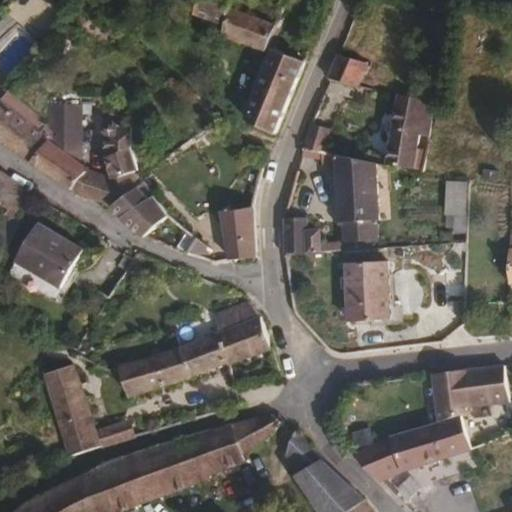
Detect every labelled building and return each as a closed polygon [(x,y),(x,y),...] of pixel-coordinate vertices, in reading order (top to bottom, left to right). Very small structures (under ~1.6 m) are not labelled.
[(230,8),(231,0),(196,0),(190,22),(222,32),(228,15),(230,8)] [(266,52),(276,27),(228,15),(222,32),(219,40),(266,52)] [(275,134),(304,62),(274,48),(248,121),(275,134)] [(361,88),(367,65),(340,58),(332,81),(361,88)] [(225,94),(217,60),(209,59),(209,60),(212,80),(219,103),(225,94)] [(45,127),(0,93),(0,104),(39,134),(45,127)] [(432,138),(436,105),(401,97),(388,166),(414,170),(419,137),(432,138)] [(70,157),(51,143),(39,134),(0,104),(0,141),(69,190),(87,172),(80,167),(69,158),(70,157)] [(80,167),(80,105),(49,105),(49,131),(57,136),(51,143),(70,157),(69,158),(80,167)] [(138,179),(125,151),(130,129),(116,126),(113,122),(102,132),(107,137),(107,157),(105,158),(112,179),(109,180),(108,183),(103,203),(111,206),(134,183),(138,179)] [(57,136),(49,131),(45,127),(39,134),(51,143),(57,136)] [(428,172),(432,138),(419,137),(414,170),(428,172)] [(334,157),(329,155),(308,152),(305,159),(329,162),(330,162),(334,157)] [(378,232),(379,166),(334,157),(330,162),(329,162),(328,170),(341,173),(340,231),(346,231),(372,232),(378,232)] [(103,203),(108,183),(87,172),(69,190),(106,212),(111,206),(103,203)] [(450,182),(448,233),(468,234),(471,183),(450,182)] [(122,217),(145,194),(134,183),(111,206),(122,217)] [(22,217),(33,196),(18,184),(5,208),(22,217)] [(146,236),(166,208),(149,190),(145,194),(122,217),(120,219),(136,232),(146,236)] [(0,233),(11,239),(22,217),(5,208),(0,218),(0,233)] [(256,259),(256,208),(226,211),(231,260),(256,259)] [(315,252),(315,241),(314,231),(310,227),(300,227),(300,218),(285,219),(286,253),(315,252)] [(39,225),(17,263),(62,291),(86,253),(39,225)] [(372,248),(372,232),(346,231),(345,249),(372,248)] [(333,250),(333,241),(315,241),(315,252),(333,250)] [(197,258),(206,249),(200,243),(189,255),(197,258)] [(386,261),(347,263),(350,320),(389,318),(386,261)] [(181,381),(227,363),(228,367),(273,351),(263,318),(158,360),(119,370),(129,399),(181,381)] [(95,433),(71,367),(47,373),(72,454),(74,458),(140,438),(136,428),(131,430),(128,423),(95,433)] [(511,403),(503,367),(433,375),(440,426),(463,420),(472,418),(472,411),(511,403)] [(120,511),(210,480),(209,475),(241,463),(282,424),(269,416),(136,455),(80,477),(34,499),(19,511),(120,511)] [(471,449),(463,420),(440,426),(354,455),(378,480),(471,449)] [(375,511),(365,499),(323,464),(323,461),(295,432),(287,455),(300,475),(296,477),(321,511),(375,511)]
